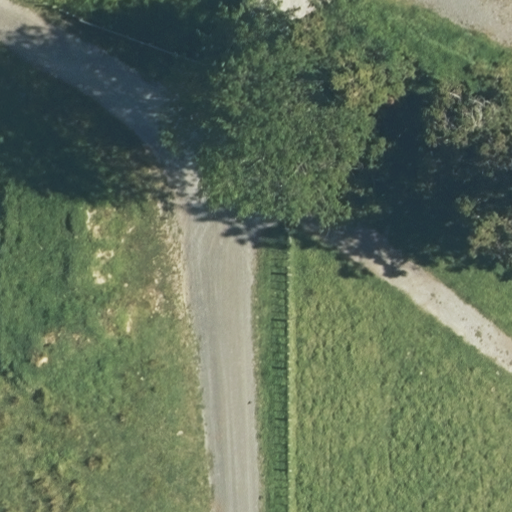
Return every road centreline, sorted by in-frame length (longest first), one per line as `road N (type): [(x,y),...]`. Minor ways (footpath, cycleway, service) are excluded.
road 1 (track): [(247,511),(278,162),(353,0)]
road 2 (track): [(278,162),(511,356)]
